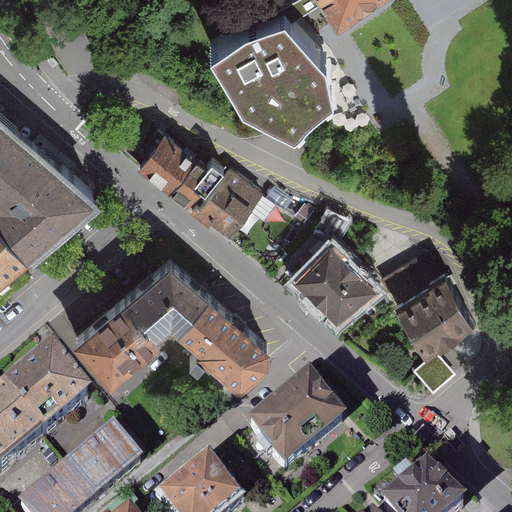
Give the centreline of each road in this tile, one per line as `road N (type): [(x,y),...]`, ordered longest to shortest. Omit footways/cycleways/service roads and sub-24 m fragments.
road 1 (residential): [(435,435),(482,341),(472,297),(454,272),(396,235),(313,204),(114,100),(79,97),(52,109)]
road 2 (residential): [(424,426),(159,204)]
road 3 (residential): [(0,334),(159,204)]
road 4 (residential): [(159,204),(52,109)]
road 5 (residential): [(323,511),(424,426)]
